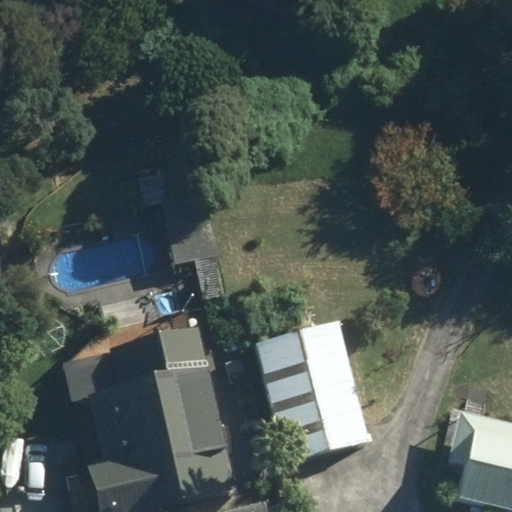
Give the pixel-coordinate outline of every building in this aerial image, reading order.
[(181,238),(190,286),(211,281),(201,234),(181,238)] [(299,335),(292,308),(265,315),(271,342),(299,335)] [(368,459),(336,340),(252,364),(285,483),(368,459)] [(220,474),(194,352),(108,371),(118,414),(87,421),(103,497),(86,501),(87,508),(68,511),(235,511),(227,473),(220,474)] [(102,378),(89,375),(77,381),(72,394),(79,406),(90,411),(104,404),(107,392),(102,378)] [(511,511),(511,442),(461,430),(449,480),(468,485),(461,511),(511,511)]
